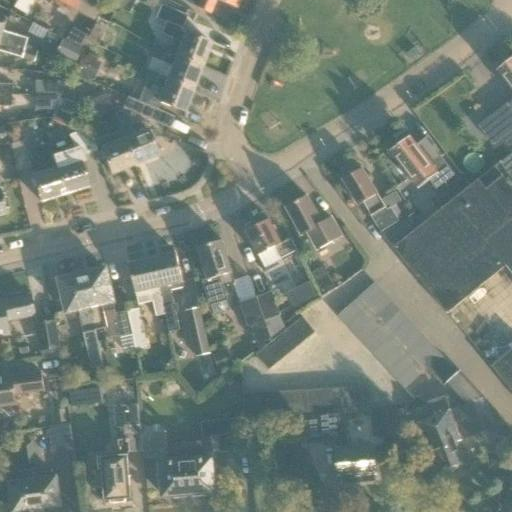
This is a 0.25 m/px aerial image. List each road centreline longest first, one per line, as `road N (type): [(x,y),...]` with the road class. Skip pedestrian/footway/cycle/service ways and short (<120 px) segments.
road 1 (residential): [(263,173),(411,81),(511,2)]
road 2 (residential): [(0,256),(169,219),(263,173)]
road 3 (residential): [(272,0),(228,123),(234,154),(263,173)]
